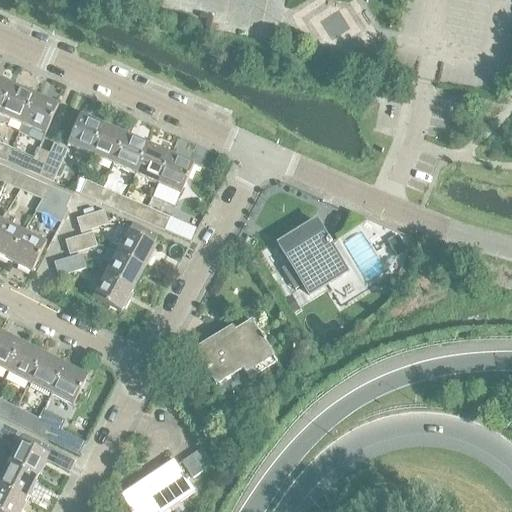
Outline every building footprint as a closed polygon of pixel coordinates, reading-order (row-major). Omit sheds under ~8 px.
[(0,113),(12,87),(7,85),(8,83),(0,79),(0,113)] [(0,125),(0,126),(7,124),(9,121),(22,126),(35,97),(29,95),(30,93),(22,89),(21,91),(12,87),(0,113),(0,125)] [(22,126),(19,134),(27,138),(31,130),(43,136),(44,136),(57,106),(56,106),(52,104),(53,103),(44,99),(44,101),(35,97),(22,126)] [(66,146),(90,157),(103,126),(79,116),(66,146)] [(125,136),(103,126),(90,157),(112,166),(125,136)] [(112,166),(135,176),(148,146),(125,136),(112,166)] [(0,145),(0,160),(6,163),(12,150),(0,145)] [(49,155),(39,178),(52,183),(67,150),(54,145),(49,155)] [(171,156),(148,146),(135,176),(158,186),(171,156)] [(12,150),(6,163),(39,178),(49,155),(36,150),(32,159),(12,150)] [(193,166),(171,156),(158,186),(180,196),(193,166)] [(21,191),(26,178),(3,168),(0,175),(0,182),(12,188),(21,191)] [(36,214),(42,204),(49,188),(26,178),(21,191),(40,200),(34,213),(36,214)] [(86,183),(80,196),(97,203),(102,190),(86,183)] [(42,204),(36,214),(59,224),(65,210),(64,210),(69,197),(49,188),(42,204)] [(108,193),(102,205),(119,213),(124,200),(108,193)] [(131,202),(125,215),(142,223),(147,210),(131,202)] [(147,210),(142,223),(164,232),(170,219),(147,210)] [(75,220),(80,236),(91,233),(90,230),(107,225),(102,211),(75,220)] [(0,227),(0,258),(9,263),(24,234),(10,227),(14,219),(6,216),(3,221),(0,227)] [(315,222),(277,246),(303,286),(340,263),(315,222)] [(132,223),(115,254),(115,255),(144,270),(156,248),(152,246),(157,237),(132,223)] [(95,247),(91,233),(80,236),(64,241),(69,256),(95,247)] [(45,244),(24,234),(9,263),(31,274),(45,244)] [(396,236),(388,241),(396,255),(405,249),(396,236)] [(132,292),(144,270),(115,255),(115,254),(107,249),(101,259),(110,264),(103,276),(132,292)] [(80,255),(53,263),(57,277),(84,269),(80,255)] [(120,314),(132,292),(103,276),(91,299),(120,314)] [(387,277),(381,290),(390,293),(395,281),(387,277)] [(290,298),(282,303),(290,315),(298,311),(290,298)] [(216,337),(194,351),(215,386),(241,370),(245,376),(273,358),(270,352),(251,322),(219,341),(216,337)] [(22,345),(0,333),(0,370),(7,374),(22,345)] [(7,374),(28,385),(43,355),(22,345),(7,374)] [(66,367),(43,355),(28,385),(51,396),(66,367)] [(87,377),(66,367),(51,396),(72,407),(87,377)] [(0,400),(0,416),(11,422),(17,409),(0,400)] [(17,409),(11,422),(33,433),(39,420),(17,409)] [(39,420),(33,433),(54,443),(60,430),(39,420)] [(22,434),(18,442),(7,463),(36,478),(47,457),(43,454),(47,446),(22,434)] [(182,464),(192,479),(212,466),(202,451),(182,464)] [(173,460),(119,496),(130,511),(159,511),(178,500),(179,503),(194,493),(173,460)] [(36,478),(7,463),(4,462),(0,470),(0,487),(25,501),(36,478)] [(19,511),(25,501),(0,487),(0,511),(19,511)]
